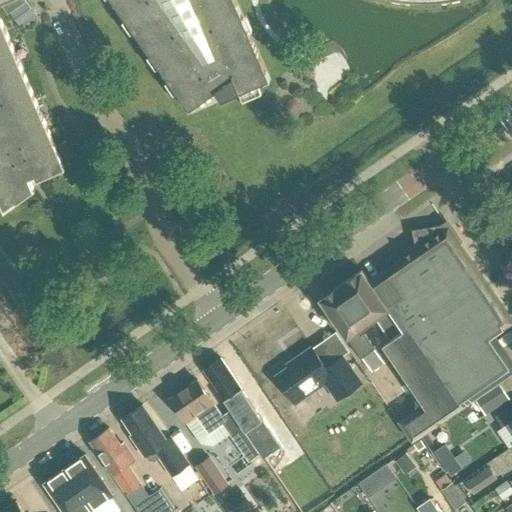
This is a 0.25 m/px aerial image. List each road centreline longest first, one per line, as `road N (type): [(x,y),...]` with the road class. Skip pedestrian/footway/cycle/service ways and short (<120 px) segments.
road 1 (residential): [(221,317),(171,245),(56,0)]
road 2 (tertiary): [(221,317),(444,162)]
road 3 (tertiary): [(0,473),(221,317)]
